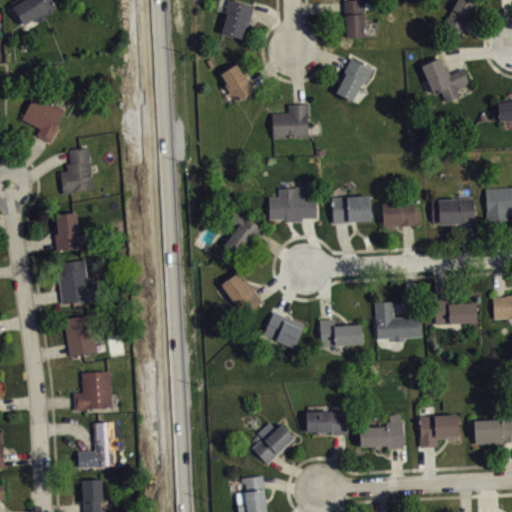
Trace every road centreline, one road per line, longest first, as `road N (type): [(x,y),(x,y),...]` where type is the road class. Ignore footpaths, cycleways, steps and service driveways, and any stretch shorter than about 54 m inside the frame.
road 1 (primary): [(182,511),(152,0)]
road 2 (residential): [(8,182),(37,392),(43,511)]
road 3 (residential): [(302,275),(511,260)]
road 4 (residential): [(323,492),(511,482)]
